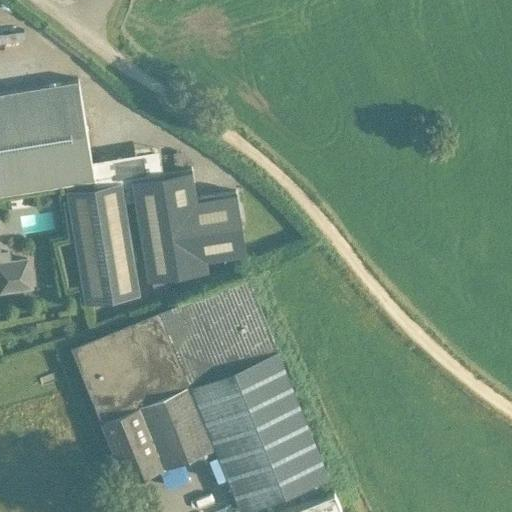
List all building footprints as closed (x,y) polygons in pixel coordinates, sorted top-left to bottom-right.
[(0,191),(66,181),(85,299),(139,290),(124,198),(135,197),(148,276),(208,266),(206,256),(246,250),(236,190),(196,196),(192,166),(166,171),(95,182),(91,158),(78,77),(0,90),(0,191)] [(91,158),(95,182),(166,171),(162,146),(91,158)] [(58,190),(41,193),(43,205),(60,202),(58,190)] [(0,251),(0,288),(0,289),(31,284),(27,257),(9,260),(8,250),(0,251)] [(72,342),(102,417),(127,479),(214,443),(241,508),(328,474),(247,272),(72,342)] [(343,511),(334,490),(278,511),(343,511)]
